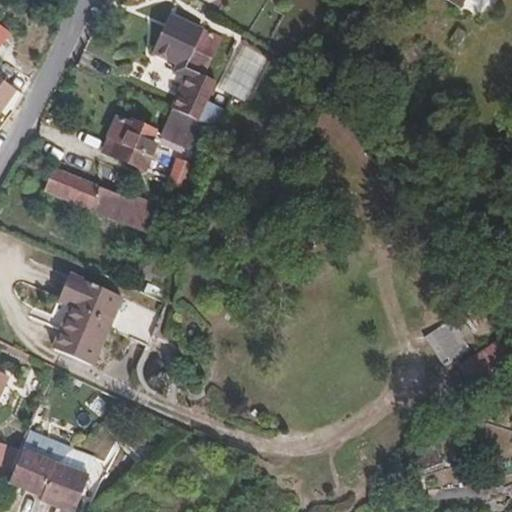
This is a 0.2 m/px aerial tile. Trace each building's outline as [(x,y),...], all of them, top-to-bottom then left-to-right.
[(188,72),(170,113),(201,127),(212,132),(222,108),(207,101),(214,84),(202,78),(219,41),(174,19),(165,40),(159,37),(151,55),(188,72)] [(0,118),(12,102),(0,92),(0,118)] [(201,127),(170,113),(164,110),(162,117),(166,120),(157,138),(188,153),(201,127)] [(135,173),(136,171),(141,173),(155,145),(150,143),(152,136),(132,126),(130,129),(117,122),(107,141),(121,148),(114,163),(135,173)] [(51,171),(42,194),(120,228),(131,205),(51,171)] [(66,280),(42,328),(56,336),(48,353),(84,370),(116,304),(66,280)] [(452,323),(427,339),(444,366),(469,351),(452,323)] [(0,472),(11,477),(19,457),(20,455),(0,446),(0,472)] [(40,502),(53,471),(19,457),(11,477),(6,488),(40,502)] [(74,511),(85,484),(53,471),(40,502),(38,507),(50,511),(74,511)]
